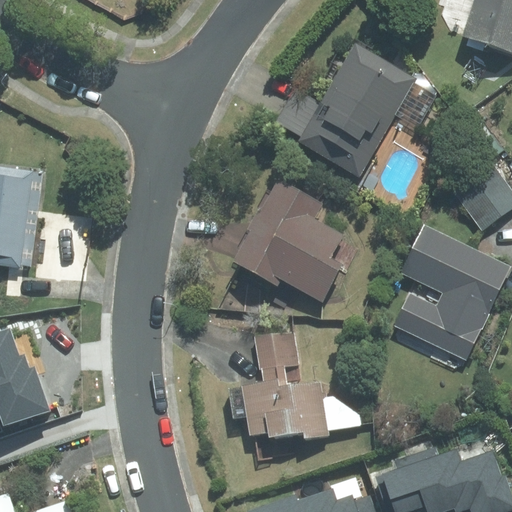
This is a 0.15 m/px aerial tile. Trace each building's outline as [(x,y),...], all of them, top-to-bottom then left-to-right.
[(511,0),(475,0),(464,38),(511,53),(511,0)] [(323,107),(322,106),(295,93),(277,127),(302,140),(299,147),(361,179),(390,121),(416,134),(437,92),(356,42),(323,107)] [(511,212),(511,188),(497,166),(456,193),(482,232),(511,212)] [(44,175),(0,170),(0,268),(34,272),(44,175)] [(323,206),(278,181),(232,266),(276,289),(281,280),(323,302),(343,265),(333,260),(346,237),(315,220),(323,206)] [(511,278),(511,265),(426,224),(401,276),(444,297),(439,308),(410,294),(393,328),(470,365),(511,278)] [(0,428),(29,419),(0,328),(0,428)] [(296,335),(256,331),(260,388),(242,390),(245,436),(268,435),(268,440),(301,438),(301,441),(328,439),(327,431),(361,429),(359,416),(336,399),(324,399),(324,386),(287,386),(287,368),(301,368),(296,335)] [(462,465),(457,452),(376,479),(387,511),(424,511),(425,511),(509,511),(511,511),(511,495),(506,478),(502,479),(494,454),(462,465)] [(299,503),(296,495),(249,511),(376,511),(371,496),(353,502),(352,500),(340,504),(335,490),(299,503)] [(0,502),(0,511),(12,511),(8,499),(0,502)] [(71,511),(67,500),(32,511),(71,511)]
